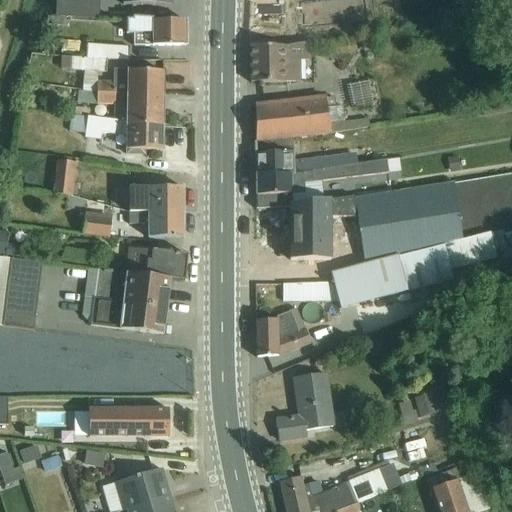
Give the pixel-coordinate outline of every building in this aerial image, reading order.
[(56,0),(56,17),(64,18),(99,20),(99,0),(56,0)] [(170,0),(122,0),(122,6),(170,8),(170,0)] [(249,47),(288,47),(290,4),(251,2),(249,47)] [(64,18),(56,17),(48,17),(47,26),(64,26),(64,18)] [(133,21),(126,21),(126,25),(126,36),(128,36),(128,44),(151,44),(151,48),(185,47),(185,22),(153,22),(153,20),(133,19),(133,21)] [(432,41),(452,39),(451,23),(431,25),(432,41)] [(306,43),(312,42),(319,41),(340,37),(337,25),(304,30),(306,43)] [(249,47),(250,84),(301,84),(300,62),(311,62),(311,44),(312,44),(312,42),(306,43),(288,47),(249,47)] [(87,46),(86,58),(107,59),(128,60),(128,49),(87,46)] [(60,57),(60,69),(71,70),(71,72),(84,73),(82,93),(162,96),(163,74),(113,73),(113,82),(97,82),(97,74),(107,75),(107,59),(86,58),(60,57)] [(373,107),(368,84),(349,88),(354,111),(373,107)] [(162,96),(82,93),(24,85),(23,97),(77,103),(77,105),(114,107),(113,122),(162,128),(162,96)] [(335,109),(334,99),(255,108),(255,144),(292,141),(330,136),(330,135),(369,129),(368,120),(344,124),(343,108),(335,109)] [(477,119),(511,113),(511,105),(476,111),(477,119)] [(162,128),(113,122),(71,116),(69,134),(85,136),(85,140),(101,142),(102,135),(126,138),(125,151),(125,157),(146,158),(145,152),(161,152),(162,128)] [(368,154),(293,162),(292,141),(255,144),(256,177),(294,176),(369,164),(368,154)] [(460,174),(458,158),(447,160),(449,175),(460,174)] [(313,183),(313,184),(367,177),(390,175),(388,161),(369,164),(294,176),(256,177),(256,211),(286,211),(286,207),(305,204),(303,184),(313,183)] [(53,196),(72,199),(72,196),(76,196),(78,186),(74,186),(76,165),(57,162),(56,169),(49,168),(48,176),(55,177),(53,196)] [(493,234),(511,228),(511,175),(484,180),(493,234)] [(355,200),(358,224),(364,266),(404,256),(462,242),(453,184),(355,200)] [(128,214),(183,214),(182,189),(128,190),(128,214)] [(358,224),(355,200),(354,198),(305,204),(286,207),(286,211),(256,211),(256,273),(290,272),(288,245),(307,244),(306,224),(312,223),(312,229),(316,228),(317,232),(331,230),(331,226),(358,224)] [(81,236),(109,240),(112,218),(85,214),(84,218),(80,217),(79,227),(83,228),(81,236)] [(128,214),(128,226),(147,227),(147,240),(183,240),(183,214),(128,214)] [(0,259),(22,262),(23,247),(6,245),(8,235),(0,234),(0,259)] [(490,235),(443,247),(445,257),(493,245),(490,235)] [(65,259),(90,264),(93,250),(67,245),(65,259)] [(184,283),(187,257),(128,251),(126,265),(114,264),(113,274),(170,281),(184,283)] [(404,256),(364,266),(329,274),(329,276),(319,276),(319,286),(283,287),(283,297),(303,297),(303,304),(329,304),(356,302),(356,305),(412,294),(404,256)] [(0,328),(34,333),(42,265),(22,262),(0,259),(0,328)] [(170,281),(113,274),(87,270),(82,317),(90,328),(163,337),(170,281)] [(255,323),(256,360),(276,359),(310,347),(296,310),(276,318),(276,323),(255,323)] [(383,363),(390,349),(375,341),(368,355),(383,363)] [(306,433),(334,429),(327,375),(294,380),(299,419),(275,423),(278,442),(306,438),(306,433)] [(417,412),(412,413),(409,403),(398,406),(404,427),(416,424),(418,423),(417,421),(419,420),(450,411),(444,391),(413,400),(417,412)] [(89,411),(88,438),(169,439),(168,412),(89,411)] [(36,447),(20,453),(24,466),(41,460),(36,447)] [(86,453),(84,466),(101,470),(104,456),(86,453)] [(7,454),(0,456),(0,474),(5,488),(23,481),(18,469),(13,471),(7,454)] [(58,458),(41,463),(45,473),(61,468),(58,458)] [(487,477),(508,471),(505,461),(459,476),(456,470),(398,491),(402,506),(413,503),(415,511),(488,511),(489,511),(482,490),(490,487),(487,477)] [(128,511),(168,500),(169,500),(161,471),(114,485),(114,488),(103,491),(109,511),(128,511)] [(325,511),(341,511),(358,506),(387,494),(386,492),(396,489),(393,484),(390,474),(384,477),(383,476),(380,477),(378,472),(323,494),(324,495),(322,496),(325,511)] [(325,511),(322,496),(319,484),(303,488),(302,480),(279,485),(284,511),(325,511)] [(171,511),(168,500),(128,511),(171,511)]
